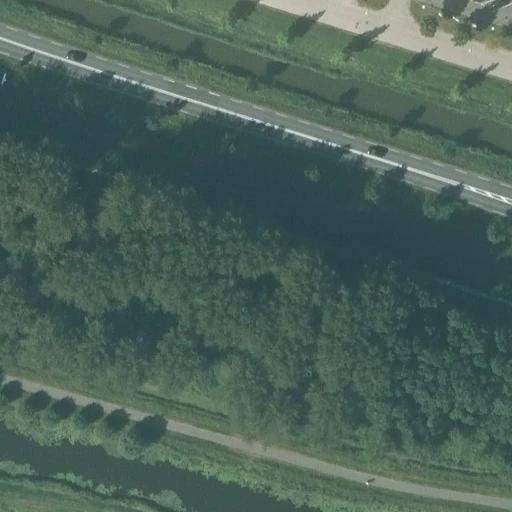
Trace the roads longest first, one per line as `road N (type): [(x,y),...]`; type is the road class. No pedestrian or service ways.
road 1 (primary): [(505,198),(0,38)]
road 2 (unclassified): [(511,62),(312,0)]
